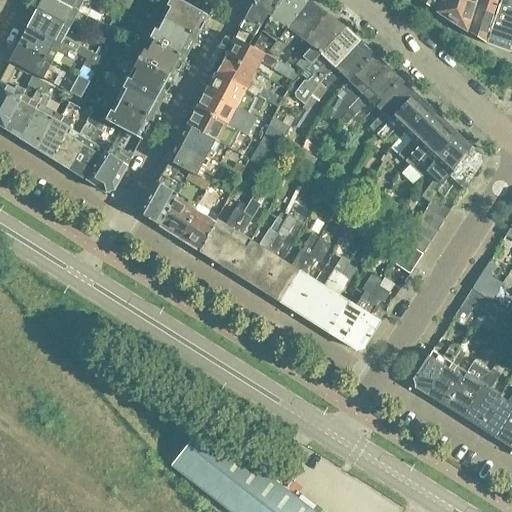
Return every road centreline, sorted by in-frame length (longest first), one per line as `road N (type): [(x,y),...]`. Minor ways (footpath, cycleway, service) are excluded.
road 1 (tertiary): [(340,440),(78,275)]
road 2 (residential): [(117,217),(378,380)]
road 3 (residential): [(378,380),(511,168)]
road 4 (residential): [(117,217),(236,0)]
road 5 (residential): [(506,136),(359,0)]
road 6 (residential): [(378,380),(511,465)]
road 7 (residential): [(0,142),(117,217)]
road 8 (tertiary): [(455,511),(340,440)]
